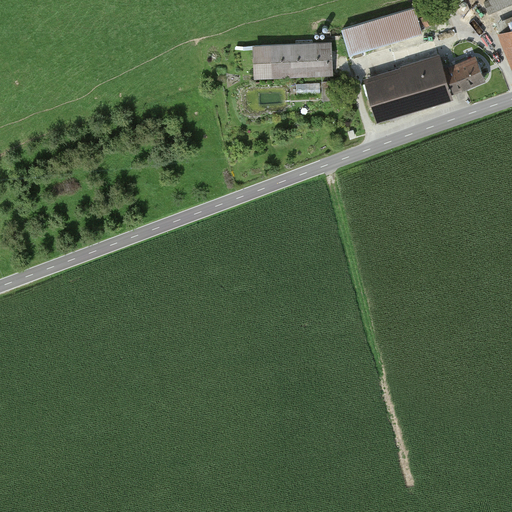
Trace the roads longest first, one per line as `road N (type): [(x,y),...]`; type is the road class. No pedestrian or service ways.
road 1 (tertiary): [(0,288),(511,99)]
road 2 (track): [(374,147),(356,83),(360,65),(459,28)]
